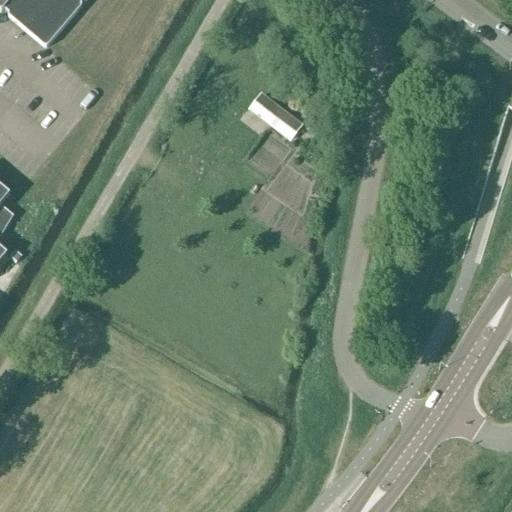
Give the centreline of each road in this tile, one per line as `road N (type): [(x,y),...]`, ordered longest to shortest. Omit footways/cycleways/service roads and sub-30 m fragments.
road 1 (unclassified): [(421,414),(364,391),(341,350),(378,115),(372,49),(340,0)]
road 2 (tertiary): [(509,298),(490,308),(421,414)]
road 3 (tertiary): [(448,416),(508,317),(509,298)]
road 4 (tertiary): [(421,414),(351,511)]
road 5 (tertiary): [(376,511),(448,416)]
